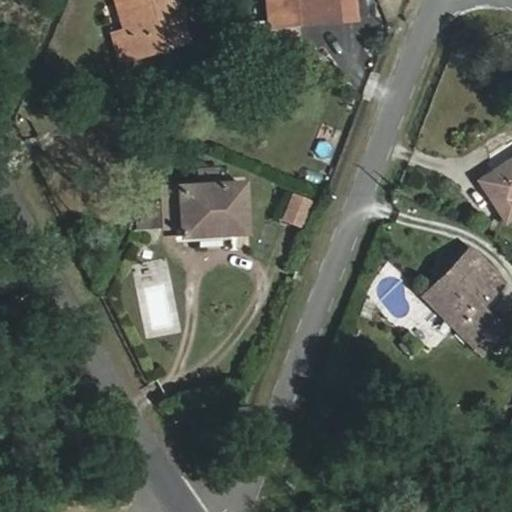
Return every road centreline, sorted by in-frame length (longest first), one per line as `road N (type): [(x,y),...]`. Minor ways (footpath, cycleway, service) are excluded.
road 1 (residential): [(200,507),(242,500),(446,0)]
road 2 (tertiary): [(200,507),(0,144)]
road 3 (track): [(511,447),(242,500)]
